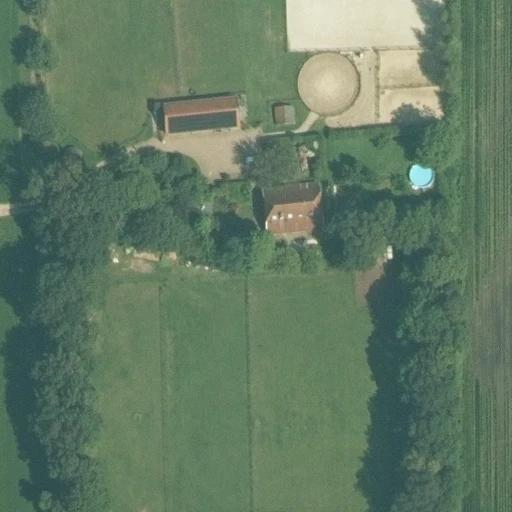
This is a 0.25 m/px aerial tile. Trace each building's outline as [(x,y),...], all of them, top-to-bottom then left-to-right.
[(273,111),(275,129),(295,127),(293,108),(290,108),(289,97),(276,98),(277,110),(273,111)] [(163,107),(166,136),(235,129),(232,100),(163,107)] [(229,151),(229,163),(249,162),(249,150),(229,151)] [(162,169),(163,186),(208,182),(207,166),(162,169)] [(262,192),(266,236),(322,231),(318,187),(262,192)] [(391,262),(391,250),(358,250),(358,262),(391,262)] [(57,253),(58,281),(78,280),(77,252),(57,253)]
